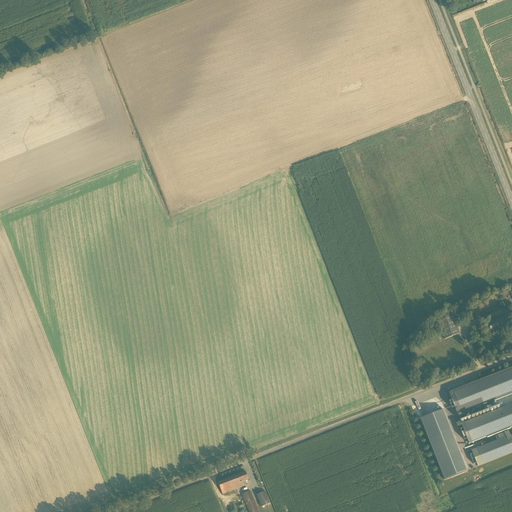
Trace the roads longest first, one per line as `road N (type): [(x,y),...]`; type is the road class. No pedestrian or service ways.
road 1 (unclassified): [(114,511),(511,357)]
road 2 (secondary): [(511,203),(431,0)]
